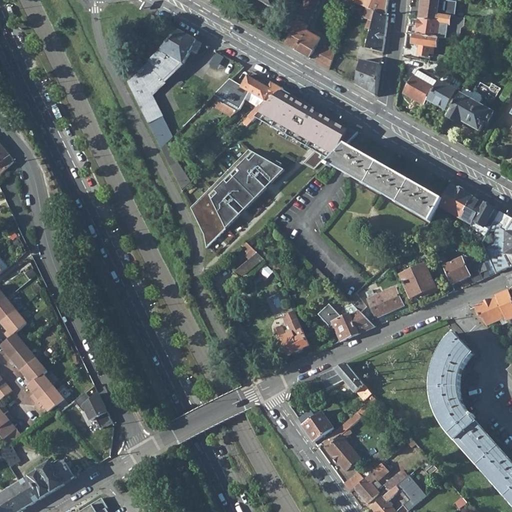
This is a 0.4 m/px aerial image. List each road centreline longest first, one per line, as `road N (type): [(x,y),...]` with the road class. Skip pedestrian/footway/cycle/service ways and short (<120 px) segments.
road 1 (primary): [(0,21),(235,511)]
road 2 (residential): [(0,125),(30,167),(77,333),(144,450)]
road 3 (residential): [(511,277),(265,389)]
road 4 (secondary): [(161,0),(374,123)]
road 5 (secondary): [(381,110),(184,0)]
road 6 (secondary): [(374,123),(511,204)]
road 7 (secondary): [(511,186),(381,110)]
road 8 (residential): [(265,389),(352,511)]
road 9 (residential): [(265,389),(144,450)]
